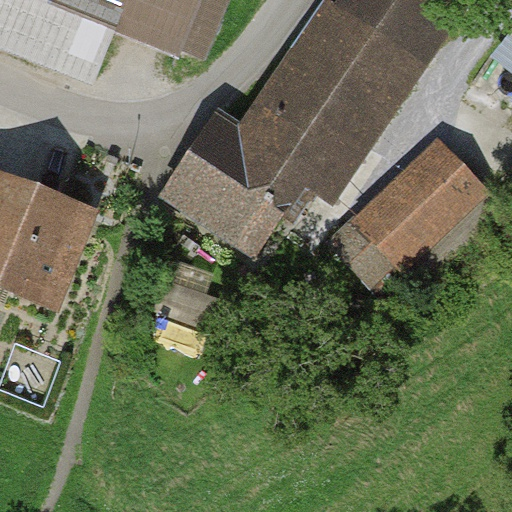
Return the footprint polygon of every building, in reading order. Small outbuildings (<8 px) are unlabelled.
[(0,0),(0,57),(97,97),(118,44),(182,70),(186,60),(210,0),(0,0)] [(476,8),(463,0),(348,0),(339,15),(328,8),(245,134),(220,119),(161,210),(262,276),(310,202),(337,220),(476,8)] [(234,0),(210,0),(186,60),(208,68),(234,0)] [(511,44),(495,66),(511,78),(511,108),(511,109),(511,44)] [(406,282),(492,199),(439,145),(352,229),(351,227),(328,249),(372,295),(396,271),(406,282)] [(102,224),(0,184),(0,305),(60,329),(102,224)] [(174,264),(155,317),(221,341),(234,307),(208,298),(215,278),(174,264)] [(50,408),(69,359),(22,341),(3,390),(50,408)]
